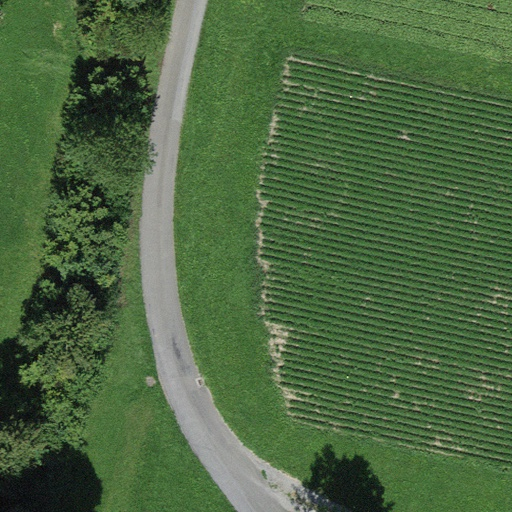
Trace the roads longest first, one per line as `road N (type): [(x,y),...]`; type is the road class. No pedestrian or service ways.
road 1 (residential): [(265,511),(198,414),(154,215),(163,121),(194,0)]
road 2 (track): [(198,414),(373,511)]
